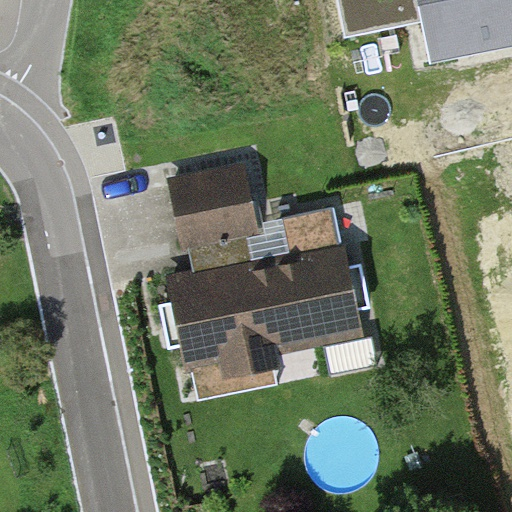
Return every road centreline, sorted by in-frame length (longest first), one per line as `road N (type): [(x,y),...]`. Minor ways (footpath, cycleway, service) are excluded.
road 1 (residential): [(111,511),(48,194),(36,166),(0,128)]
road 2 (residential): [(50,0),(35,62),(0,115)]
